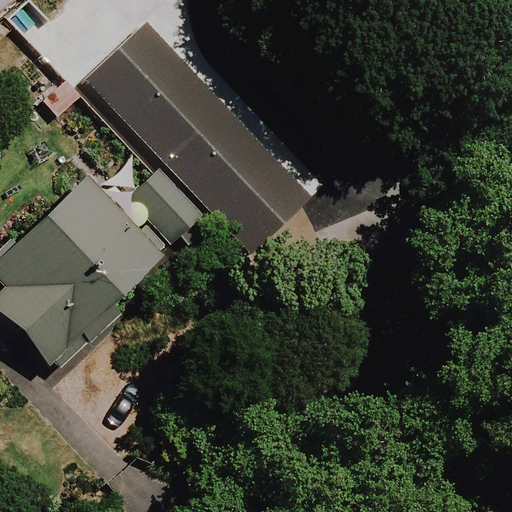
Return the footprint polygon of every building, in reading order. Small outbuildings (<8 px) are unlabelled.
[(0,0),(0,13),(13,5),(9,0),(0,0)] [(125,16),(110,0),(65,0),(27,37),(64,75),(125,16)] [(12,61),(0,75),(0,107),(23,127),(51,95),(12,61)] [(187,235),(125,153),(98,174),(160,255),(187,235)] [(151,265),(74,187),(0,261),(0,336),(40,376),(151,265)]
